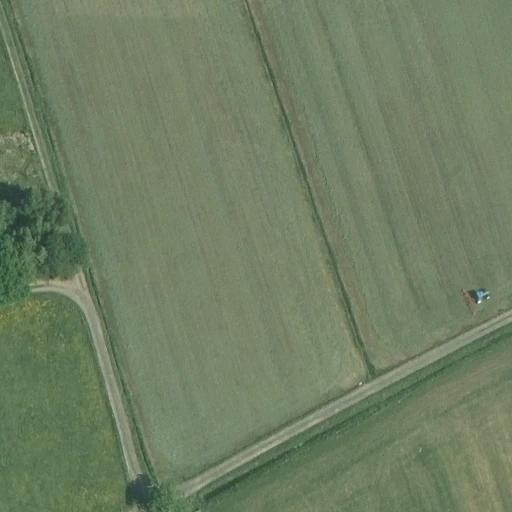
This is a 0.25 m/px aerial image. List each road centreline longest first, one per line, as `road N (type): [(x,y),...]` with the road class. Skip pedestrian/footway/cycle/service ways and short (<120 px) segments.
road 1 (track): [(144,511),(0,21)]
road 2 (track): [(511,321),(145,511)]
